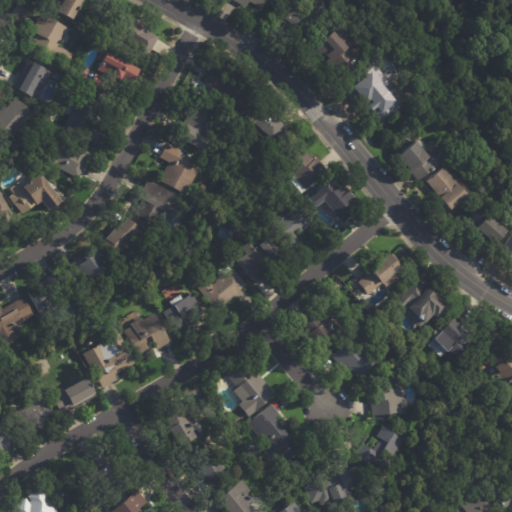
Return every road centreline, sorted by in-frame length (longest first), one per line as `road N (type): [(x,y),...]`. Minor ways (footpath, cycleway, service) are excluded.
road 1 (residential): [(395,206),(193,368),(0,486)]
road 2 (residential): [(511,305),(425,241),(284,77),(159,0)]
road 3 (residential): [(197,21),(88,210),(0,269)]
road 4 (residential): [(193,511),(118,409)]
